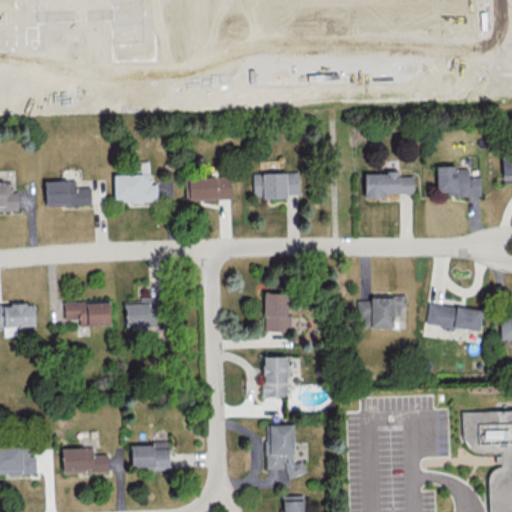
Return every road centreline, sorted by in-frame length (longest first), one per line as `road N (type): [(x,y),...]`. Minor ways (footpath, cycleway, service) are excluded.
road 1 (residential): [(188,511),(202,505),(217,474),(212,247)]
road 2 (residential): [(212,247),(468,246)]
road 3 (residential): [(212,247),(0,258)]
